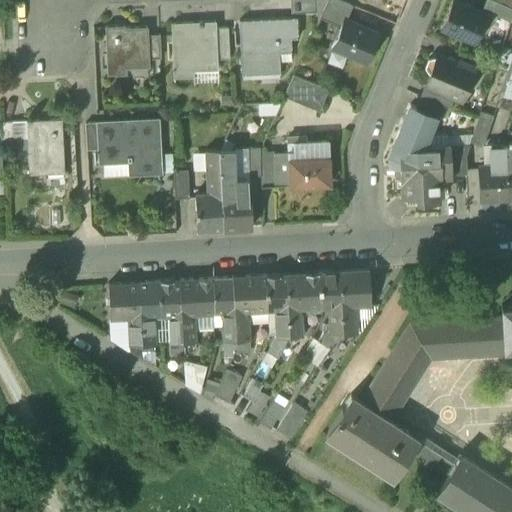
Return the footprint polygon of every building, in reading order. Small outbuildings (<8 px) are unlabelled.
[(315,11),(314,0),(290,0),(291,13),(315,11)] [(326,0),(319,17),(340,26),(344,19),(346,20),(352,5),(340,0),(326,0)] [(451,0),(440,28),(475,43),(487,14),(481,11),(453,0),(451,0)] [(490,12),(511,21),(511,16),(511,7),(492,0),(485,0),(481,11),(487,14),(490,12)] [(239,20),(241,74),(280,72),(278,48),(291,48),(290,34),(297,34),(296,17),(239,20)] [(331,48),(366,63),(378,33),(346,20),(344,19),(340,26),(331,48)] [(171,23),(174,77),(193,76),(193,70),(217,69),(217,56),(215,27),(215,21),(171,23)] [(105,26),(108,74),(126,73),(126,67),(149,66),(149,58),(148,34),(147,26),(124,27),(124,25),(105,26)] [(215,27),(217,56),(229,56),(227,27),(215,27)] [(148,34),(149,58),(161,58),(160,33),(148,34)] [(453,96),(461,100),(474,70),(436,55),(435,58),(434,57),(428,58),(424,67),(428,72),(429,72),(424,84),(424,85),(453,96)] [(284,94),(320,109),(329,88),(293,74),(284,94)] [(424,85),(420,96),(443,105),(449,108),(453,96),(424,85)] [(439,117),(443,105),(420,96),(415,106),(436,115),(435,116),(439,117)] [(399,164),(400,178),(440,177),(451,176),(450,174),(449,145),(447,145),(423,146),(428,135),(435,116),(436,115),(415,106),(410,104),(389,154),(390,165),(399,164)] [(470,140),(481,144),(491,115),(480,111),(477,119),(470,140)] [(27,141),(28,173),(64,171),(62,118),(26,120),(27,141)] [(129,159),(129,172),(160,170),(157,118),(98,121),(99,147),(100,161),(129,159)] [(0,120),(0,125),(1,142),(27,141),(26,120),(0,120)] [(86,122),(87,148),(99,147),(98,121),(86,122)] [(287,135),(288,150),(294,150),(293,141),(305,140),(305,134),(287,135)] [(447,135),(428,135),(423,146),(447,145),(447,135)] [(288,150),(290,184),(328,182),(326,139),(305,140),(293,141),(294,150),(288,150)] [(482,199),(507,198),(504,143),(493,143),(494,164),(482,165),(480,165),(482,199)] [(493,143),(481,144),(482,165),(494,164),(493,143)] [(449,145),(450,174),(466,173),(465,155),(469,144),(449,145)] [(246,174),(260,175),(259,151),(260,147),(259,147),(246,147),(247,171),(246,171),(246,174)] [(205,150),(206,170),(220,169),(219,149),(205,150)] [(219,149),(220,169),(222,227),(250,226),(248,188),(235,189),(235,178),(234,168),(233,149),(219,149)] [(260,175),(261,186),(290,184),(288,150),(259,151),(260,175)] [(173,170),(175,196),(187,195),(186,169),(173,170)] [(196,229),(222,227),(220,169),(206,170),(207,191),(194,191),(196,229)] [(235,189),(248,188),(247,177),(235,178),(235,189)] [(442,193),(440,177),(400,178),(401,194),(416,194),(416,200),(438,199),(438,193),(442,193)] [(339,269),(340,303),(353,302),(370,302),(368,268),(339,269)] [(320,304),(328,304),(340,303),(339,269),(319,270),(320,304)] [(285,272),(287,305),(296,305),(320,304),(319,270),(285,272)] [(267,307),(274,306),(287,305),(285,272),(265,273),(267,307)] [(232,275),(233,308),(242,308),(267,307),(265,273),(232,275)] [(213,309),(221,309),(233,308),(232,275),(212,276),(213,309)] [(179,277),(180,311),(189,311),(213,309),(212,276),(179,277)] [(160,312),(167,312),(180,311),(179,277),(159,278),(160,312)] [(139,279),(140,313),(152,312),(160,312),(159,278),(139,279)] [(110,314),(128,313),(140,313),(139,279),(108,281),(110,314)] [(355,330),(353,302),(340,303),(342,331),(355,330)] [(328,304),(330,330),(330,331),(334,331),(342,331),(340,303),(328,304)] [(511,303),(501,304),(501,316),(503,347),(506,347),(511,346),(511,303)] [(288,333),(287,305),(274,306),(275,333),(275,334),(288,333)] [(300,312),(296,305),(287,305),(288,333),(301,333),(300,312)] [(235,336),(233,308),(221,309),(222,337),(235,336)] [(233,308),(235,336),(248,335),(247,314),(242,308),(233,308)] [(182,339),(180,311),(167,312),(169,339),(182,339)] [(193,318),(189,311),(180,311),(182,339),(195,338),(193,318)] [(154,340),(152,312),(140,313),(142,341),(154,340)] [(154,340),(162,340),(160,312),(152,312),(154,340)] [(167,312),(160,312),(162,340),(169,339),(167,312)] [(111,338),(130,349),(130,341),(128,313),(110,314),(111,338)] [(142,341),(140,313),(128,313),(130,341),(142,341)] [(506,351),(506,347),(503,347),(501,316),(410,320),(394,345),(473,341),(474,352),(506,351)] [(326,344),(334,331),(330,331),(330,330),(324,329),(318,339),(326,344)] [(267,347),(277,353),(288,333),(275,334),(275,333),(267,347)] [(249,347),(248,335),(235,336),(230,348),(249,347)] [(195,338),(182,339),(182,346),(183,357),(192,360),(195,350),(195,338)] [(142,341),(130,341),(130,349),(142,356),(142,341)] [(430,355),(474,352),(473,341),(394,345),(385,359),(384,359),(360,397),(391,417),(430,355)] [(184,381),(198,389),(205,364),(192,360),(183,357),(184,381)] [(214,388),(228,394),(238,370),(224,364),(214,388)] [(236,404),(246,409),(262,381),(251,375),(236,404)] [(391,475),(409,446),(415,436),(417,433),(391,417),(360,397),(351,392),(325,433),(391,475)] [(259,417),(269,424),(282,404),(272,397),(259,417)] [(271,432),(286,441),(304,414),(288,404),(271,432)] [(453,460),(439,451),(431,446),(415,436),(409,446),(425,455),(433,461),(447,470),(453,460)] [(434,440),(431,446),(439,451),(443,446),(434,440)] [(511,511),(511,485),(458,452),(453,460),(447,470),(435,488),(473,511),(511,511)] [(430,466),(433,461),(425,455),(421,461),(430,466)]
